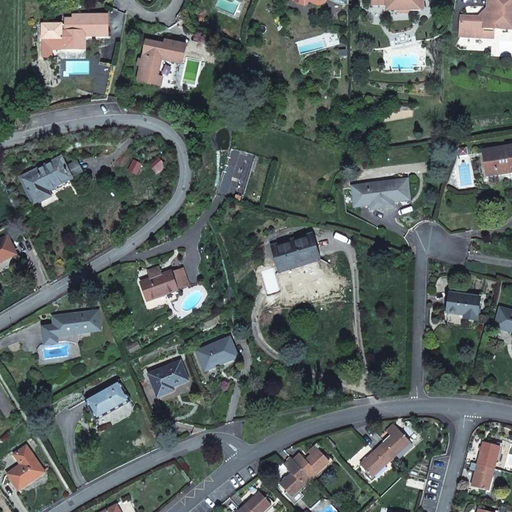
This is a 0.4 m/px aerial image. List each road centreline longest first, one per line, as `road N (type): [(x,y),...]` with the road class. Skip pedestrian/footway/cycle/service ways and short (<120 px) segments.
road 1 (residential): [(0,140),(83,115),(150,123),(183,148),(186,190),(150,230),(0,324)]
road 2 (residential): [(413,404),(420,251),(432,239),(457,246)]
road 3 (residential): [(236,461),(192,443),(60,511)]
road 4 (unclassified): [(413,404),(326,421),(236,461)]
